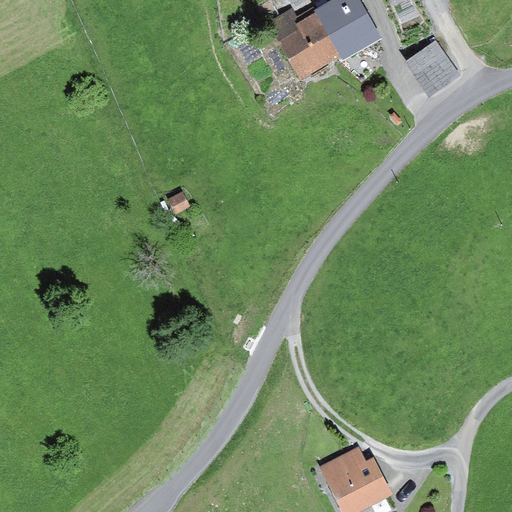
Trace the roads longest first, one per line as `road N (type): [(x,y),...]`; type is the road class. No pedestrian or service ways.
road 1 (residential): [(148,511),(224,434),(335,225),(436,124),(488,86),(511,80)]
road 2 (track): [(464,452),(394,456),(337,423),(312,391),(290,305)]
road 3 (residential): [(511,384),(470,429),(457,511)]
road 4 (track): [(377,0),(396,58),(436,124)]
